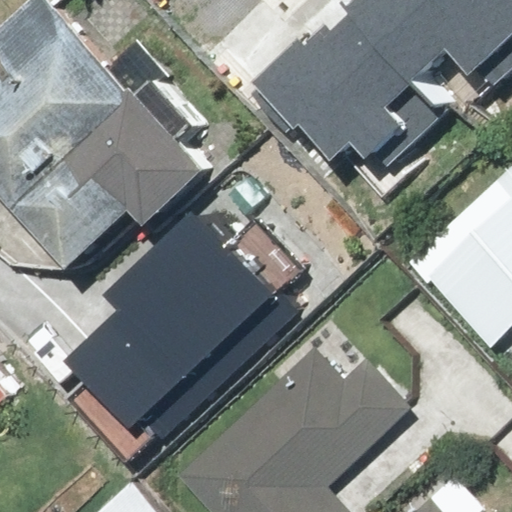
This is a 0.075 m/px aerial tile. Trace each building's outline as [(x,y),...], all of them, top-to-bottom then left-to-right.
[(148,90),(75,15),(60,0),(33,0),(0,32),(0,56),(12,69),(0,79),(0,176),(87,276),(155,216),(167,228),(226,171),(200,144),(214,127),(168,75),(148,90)] [(163,0),(175,12),(188,0),(163,0)] [(511,0),(362,0),(254,95),(301,148),(351,104),(407,168),(511,75),(511,0)] [(155,301),(104,347),(185,434),(321,308),(224,204),(138,283),(155,301)] [(511,351),(511,222),(446,285),(511,353),(511,351)] [(359,377),(328,344),(189,475),(224,511),(356,511),(336,491),(423,409),(376,361),(359,377)] [(0,414),(19,396),(0,374),(0,414)] [(501,511),(467,475),(426,511),(501,511)]
